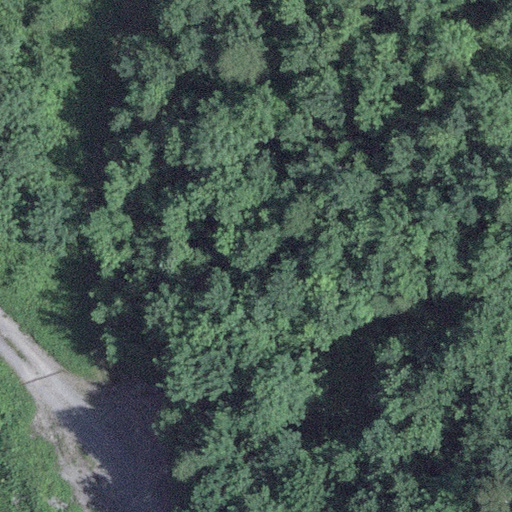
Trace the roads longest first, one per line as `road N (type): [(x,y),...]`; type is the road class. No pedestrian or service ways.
road 1 (track): [(127,458),(102,298),(97,145),(136,0)]
road 2 (track): [(0,333),(127,458),(157,511)]
